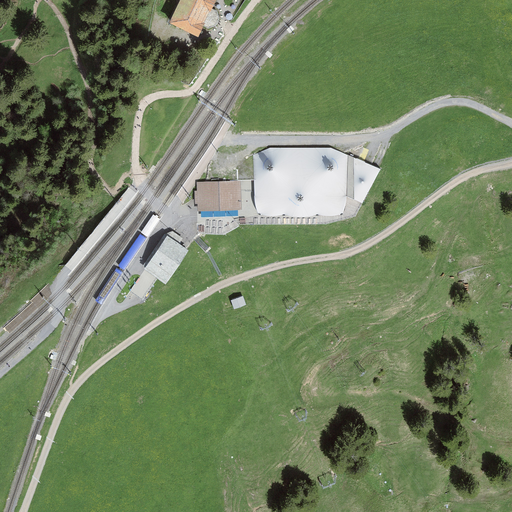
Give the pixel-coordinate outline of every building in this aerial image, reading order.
[(182,0),(172,22),(198,34),(203,25),(209,28),(216,25),(219,19),(217,12),(210,9),(214,0),(182,0)] [(269,148),(253,155),(254,196),(256,206),(260,215),(272,217),(284,215),(301,218),(318,215),(331,217),(342,215),(345,206),(346,197),(363,204),(381,169),(331,148),(269,148)] [(200,201),(200,208),(239,208),(238,183),(200,184),(200,193),(196,193),(197,201),(200,201)] [(219,219),(225,234),(228,232),(235,228),(239,226),(230,213),(219,219)] [(165,234),(143,266),(145,267),(167,236),(179,244),(183,238),(172,231),(165,234)] [(145,267),(144,269),(166,285),(189,251),(179,244),(167,236),(156,253),(150,260),(145,267)] [(243,298),(232,302),(234,308),(245,305),(243,298)]
